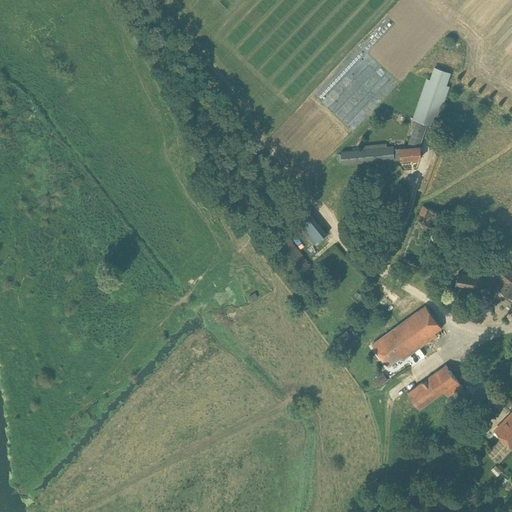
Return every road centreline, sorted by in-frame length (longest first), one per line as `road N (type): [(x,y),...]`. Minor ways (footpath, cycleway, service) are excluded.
road 1 (track): [(265,134),(345,254),(486,342)]
road 2 (track): [(377,511),(383,390),(511,333)]
road 3 (track): [(380,278),(435,133)]
